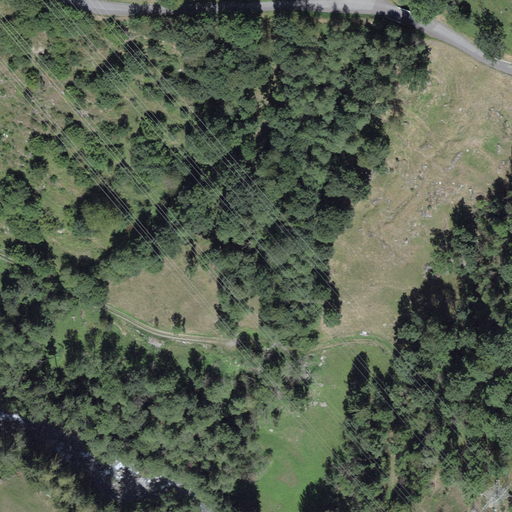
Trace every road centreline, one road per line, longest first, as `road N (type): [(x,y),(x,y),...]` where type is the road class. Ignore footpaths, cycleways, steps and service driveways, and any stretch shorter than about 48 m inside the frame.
road 1 (tertiary): [(511,65),(385,7),(102,10),(74,0)]
road 2 (track): [(0,251),(161,336),(286,348),(383,342)]
road 3 (track): [(395,511),(395,375),(383,342)]
